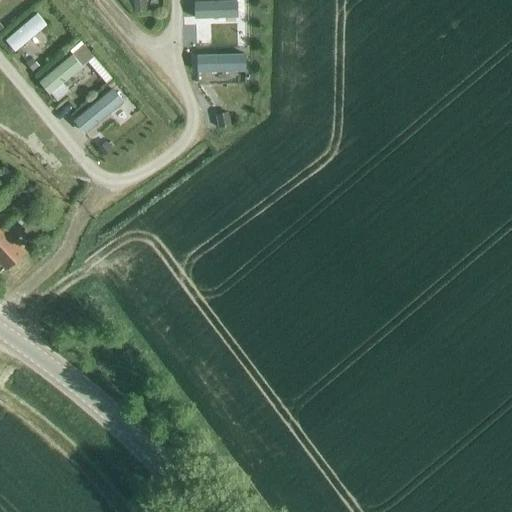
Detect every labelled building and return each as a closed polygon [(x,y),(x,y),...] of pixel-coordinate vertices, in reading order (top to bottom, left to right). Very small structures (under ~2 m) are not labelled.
[(243,21),(242,0),(202,0),(203,21),(243,21)] [(38,12),(6,40),(16,51),(48,24),(38,12)] [(226,42),(244,42),(244,24),(226,24),(226,42)] [(198,52),(197,80),(245,80),(245,53),(198,52)] [(5,166),(0,170),(0,179),(2,182),(11,174),(5,166)] [(28,204),(21,197),(14,203),(21,210),(28,204)] [(22,212),(28,218),(34,212),(29,206),(22,212)] [(26,251),(4,228),(0,231),(0,262),(6,269),(26,251)]
